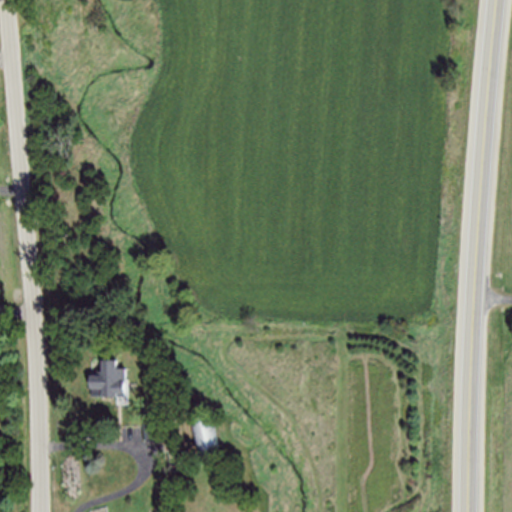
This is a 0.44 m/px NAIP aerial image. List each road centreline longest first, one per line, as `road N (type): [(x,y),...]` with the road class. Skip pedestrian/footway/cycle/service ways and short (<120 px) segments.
road 1 (residential): [(5,0),(35,315),(39,511)]
road 2 (primary): [(471,511),(475,251),(495,0)]
